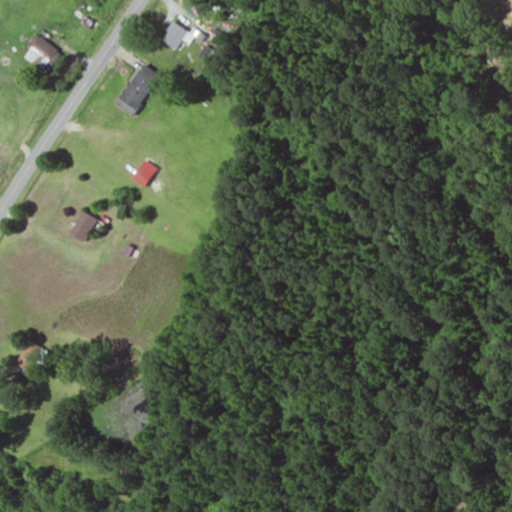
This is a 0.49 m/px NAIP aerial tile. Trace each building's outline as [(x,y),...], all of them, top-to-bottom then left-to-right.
[(161,39),(176,47),(187,28),(172,20),(161,39)] [(42,68),(57,48),(40,35),(25,55),(42,68)] [(159,73),(141,62),(117,104),(134,114),(159,73)] [(97,218),(82,210),(70,232),(84,240),(97,218)] [(42,346),(27,339),(15,363),(31,370),(42,346)]
